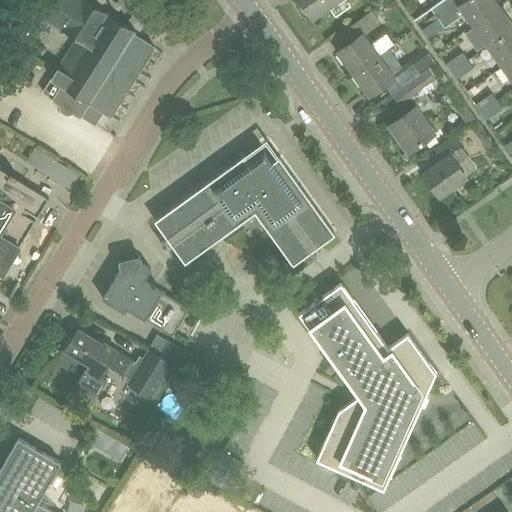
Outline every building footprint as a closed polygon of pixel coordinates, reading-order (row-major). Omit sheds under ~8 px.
[(51,99),(59,104),(60,109),(66,113),(72,112),(80,117),(81,115),(95,124),(103,111),(111,115),(155,46),(147,41),(133,33),(135,29),(89,0),(53,0),(43,16),(76,37),(42,91),(52,97),(51,99)] [(299,0),(301,2),(300,6),(305,13),(309,14),(312,17),(336,0),(299,0)] [(440,0),(431,7),(438,17),(443,25),(444,26),(463,13),(472,25),(499,5),(495,0),(440,0)] [(472,25),(486,45),(511,26),(511,22),(499,5),(472,25)] [(336,50),(353,74),(388,49),(387,47),(393,43),(385,32),(370,43),(364,34),(381,22),(373,11),(346,30),(352,38),(336,50)] [(425,37),(443,25),(438,17),(420,30),(425,37)] [(511,26),(486,45),(501,66),(511,58),(511,26)] [(0,56),(0,61),(8,67),(20,49),(10,42),(0,56)] [(471,46),(444,65),(449,73),(466,61),(476,53),(471,46)] [(388,49),(353,74),(368,95),(385,83),(392,94),(420,75),(410,59),(400,65),(388,49)] [(511,58),(501,66),(511,80),(511,58)] [(466,61),(449,73),(454,80),(471,68),(466,61)] [(405,112),(388,125),(407,151),(434,131),(420,111),(431,103),(425,94),(433,88),(429,84),(434,81),(427,72),(394,96),(405,112)] [(489,94),(473,106),(479,115),(496,103),(489,94)] [(506,96),(496,103),(479,115),(484,121),(511,102),(506,96)] [(464,105),(457,110),(466,123),(473,118),(464,105)] [(475,120),(467,125),(485,150),(492,144),(475,120)] [(422,172),(439,195),(465,176),(465,175),(475,167),(452,135),(435,147),(442,157),(422,172)] [(511,138),(503,145),(509,153),(511,151),(511,138)] [(255,209),(292,262),(335,232),(280,154),(274,159),(266,148),(249,160),(244,153),(155,216),(184,259),(255,209)] [(9,174),(0,168),(0,271),(2,273),(35,220),(15,208),(28,185),(16,178),(18,176),(10,171),(9,174)] [(120,266),(102,296),(124,311),(127,306),(144,317),(172,335),(189,309),(143,278),(151,267),(140,261),(138,254),(132,256),(132,252),(124,254),(125,258),(118,260),(120,266)] [(340,283),(298,313),(357,396),(338,410),(316,459),(383,489),(435,372),(407,333),(386,347),(340,283)] [(66,346),(64,348),(88,364),(76,382),(97,396),(106,382),(99,377),(107,364),(130,379),(127,383),(149,397),(171,363),(148,349),(142,358),(139,356),(135,363),(102,342),(101,343),(77,328),(73,335),(70,333),(63,344),(66,346)] [(171,359),(175,361),(190,369),(197,357),(178,347),(171,359)] [(170,372),(185,380),(190,369),(175,361),(170,372)] [(121,460),(129,446),(96,427),(88,441),(121,460)] [(54,511),(37,502),(61,461),(18,436),(0,467),(0,511),(54,511)] [(224,451),(208,480),(227,490),(242,461),(224,451)] [(191,481),(185,491),(192,495),(198,485),(191,481)] [(198,485),(192,495),(199,499),(205,488),(198,485)] [(155,501),(150,511),(151,511),(158,511),(163,504),(155,501)] [(229,501),(223,511),(232,511),(236,505),(229,501)] [(158,511),(180,511),(163,503),(163,504),(158,511)]
